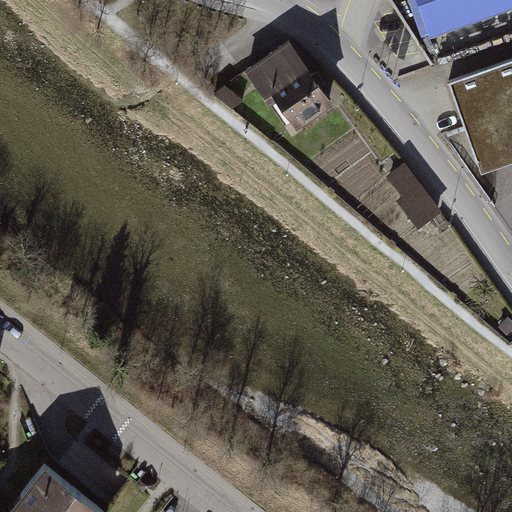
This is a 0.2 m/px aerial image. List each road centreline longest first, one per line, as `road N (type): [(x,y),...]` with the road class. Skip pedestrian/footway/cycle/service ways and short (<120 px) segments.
road 1 (residential): [(265,0),(313,26),(383,99),(511,270)]
road 2 (residential): [(0,335),(227,511)]
